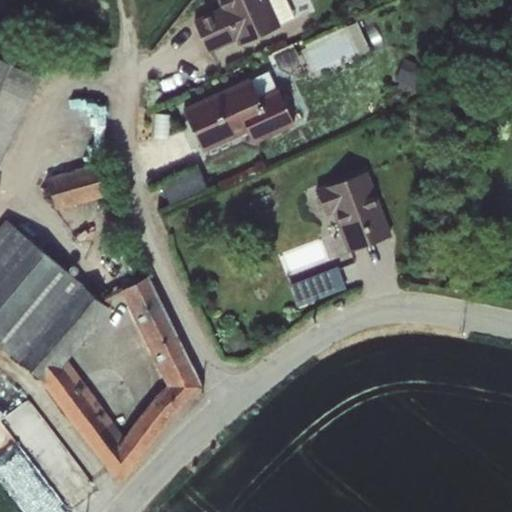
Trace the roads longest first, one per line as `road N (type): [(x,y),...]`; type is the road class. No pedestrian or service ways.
road 1 (unclassified): [(235,402),(137,201),(126,23)]
road 2 (residential): [(235,402),(306,346),(397,303),(511,326)]
road 3 (residential): [(127,511),(235,402)]
